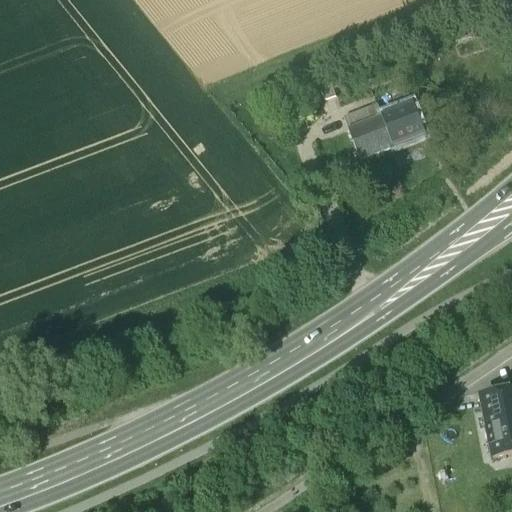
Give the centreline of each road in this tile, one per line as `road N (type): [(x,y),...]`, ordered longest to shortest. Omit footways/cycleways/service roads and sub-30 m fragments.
road 1 (secondary): [(511,204),(373,310),(167,432),(0,502)]
road 2 (track): [(511,350),(266,511)]
